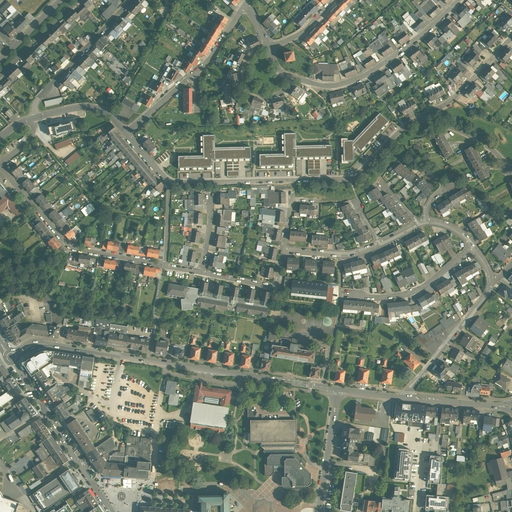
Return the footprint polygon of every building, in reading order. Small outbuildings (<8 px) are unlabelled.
[(92,4),(87,0),(82,0),(81,2),(84,5),(87,8),(92,4)] [(118,0),(106,0),(110,3),(116,8),(121,2),(118,0)] [(138,2),(137,0),(132,5),(139,11),(143,6),(138,2)] [(343,3),(341,1),(337,5),(343,10),(347,6),(346,5),(343,3)] [(420,13),(423,16),(426,13),(415,1),(412,3),(419,11),(420,13)] [(467,1),(465,3),(469,7),(468,7),(471,11),(474,8),(470,5),(471,5),(467,1)] [(8,2),(0,9),(0,11),(2,14),(12,5),(8,2)] [(351,5),(348,2),(346,5),(347,6),(343,10),(345,12),(351,5)] [(110,6),(102,15),(107,20),(117,9),(116,8),(110,3),(108,5),(110,6)] [(314,6),(311,4),(308,8),(314,13),(317,9),(316,8),(314,6)] [(426,4),(422,8),(426,12),(430,9),(426,4)] [(139,11),(132,5),(128,9),(129,11),(132,13),(135,15),(139,11)] [(343,10),(337,5),(333,9),(339,15),(343,10)] [(435,5),(434,5),(430,9),(436,15),(440,11),(435,5)] [(469,11),(463,5),(459,9),(465,15),(468,12),(469,11)] [(314,13),(308,8),(304,12),(310,18),(314,13)] [(339,15),(333,9),(329,13),(335,19),(339,15)] [(436,15),(430,9),(426,12),(432,19),(436,15)] [(459,9),(455,12),(461,19),(463,18),(465,15),(459,9)] [(76,13),(73,10),(68,14),(75,20),(79,16),(76,13)] [(310,18),(304,12),(300,17),(305,22),(310,18)] [(24,18),(29,24),(35,19),(29,13),(24,18)] [(335,19),(329,13),(325,17),(330,22),(331,23),(330,24),(333,26),(337,21),(335,19)] [(75,20),(68,14),(64,18),(68,23),(70,25),(75,20)] [(13,15),(8,20),(12,26),(18,21),(16,19),(13,15)] [(24,18),(21,15),(16,19),(18,21),(25,28),(29,24),(24,18)] [(409,15),(404,20),(405,21),(403,23),(403,24),(406,27),(408,25),(411,28),(412,27),(411,26),(412,25),(410,22),(413,20),(411,17),(409,15)] [(228,20),(221,16),(218,20),(225,24),(228,20)] [(506,17),(503,21),(509,26),(511,23),(511,21),(507,16),(506,17)] [(300,17),(295,21),(301,27),(305,22),(300,17)] [(468,17),(465,20),(463,18),(461,19),(459,20),(458,19),(456,21),(460,26),(465,22),(467,24),(469,22),(471,25),(473,23),(468,17)] [(121,19),(120,18),(115,23),(122,29),(126,24),(123,22),(121,19)] [(268,18),(262,23),(267,28),(273,22),(272,22),(268,18)] [(419,19),(418,20),(415,22),(421,29),(425,25),(419,19)] [(454,26),(448,19),(444,23),(450,30),(454,26)] [(8,20),(7,20),(4,22),(0,25),(4,30),(3,30),(11,38),(18,32),(12,26),(8,20)] [(225,24),(218,20),(215,24),(223,28),(225,24)] [(18,21),(12,26),(18,32),(19,33),(25,28),(18,21)] [(503,21),(497,26),(502,30),(503,28),(505,30),(509,26),(503,21)] [(273,22),(267,28),(272,32),(274,30),(277,26),(273,22)] [(421,29),(415,22),(412,25),(411,26),(412,27),(417,33),(421,29)] [(122,29),(115,23),(111,27),(112,28),(115,31),(118,33),(122,29)] [(322,25),(320,23),(316,27),(322,32),(326,29),(325,27),(322,25)] [(450,30),(444,23),(440,27),(445,33),(444,34),(445,33),(446,34),(450,30)] [(223,28),(215,24),(213,28),(220,32),(223,28)] [(244,33),(247,28),(241,24),(238,29),(244,33)] [(403,24),(399,28),(400,30),(403,33),(404,32),(405,31),(405,32),(408,29),(406,27),(403,24)] [(57,27),(55,26),(51,31),(53,33),(57,37),(62,33),(60,31),(57,27)] [(454,26),(450,30),(452,32),(454,35),(455,35),(459,31),(454,26)] [(322,32),(316,27),(312,31),(318,37),(322,33),(322,32)] [(220,32),(213,28),(211,32),(218,36),(220,32)] [(450,30),(446,34),(445,33),(444,34),(449,40),(454,35),(452,32),(450,30)] [(318,37),(312,31),(308,36),(314,41),(318,37)] [(493,31),(487,37),(493,43),(497,39),(495,37),(497,35),(493,31)] [(218,36),(211,32),(208,36),(215,40),(218,36)] [(384,32),(379,35),(384,42),(387,40),(389,38),(384,32)] [(403,33),(400,35),(405,42),(409,38),(404,32),(403,33)] [(53,33),(47,38),(51,43),(57,37),(53,33)] [(443,43),(439,39),(437,40),(432,34),(428,37),(434,44),(436,46),(437,48),(443,43)] [(405,42),(400,35),(397,37),(395,39),(400,45),(405,42)] [(104,37),(103,36),(98,41),(105,47),(109,42),(106,40),(104,37)] [(215,40),(208,36),(206,40),(213,44),(215,40)] [(308,36),(304,40),(309,46),(314,41),(308,36)] [(47,38),(45,37),(40,41),(42,42),(44,45),(47,47),(51,43),(47,38)] [(256,37),(252,39),(255,47),(260,44),(256,37)] [(428,37),(424,41),(430,47),(431,46),(434,44),(428,37)] [(484,40),(481,43),(481,44),(485,48),(487,45),(490,47),(493,43),(487,37),(484,40)] [(252,39),(247,41),(251,49),(255,47),(252,39)] [(378,39),(369,45),(372,49),(373,48),(371,45),(374,43),(375,44),(379,41),(378,39)] [(213,44),(206,40),(203,44),(210,48),(213,44)] [(105,47),(98,41),(94,45),(95,46),(101,51),(105,47)] [(314,41),(309,46),(312,48),(314,48),(315,47),(317,49),(319,47),(318,45),(317,45),(317,44),(315,42),(314,41)] [(379,41),(375,44),(374,43),(371,45),(373,48),(374,47),(378,52),(379,51),(379,50),(383,47),(381,44),(379,41)] [(72,43),(68,46),(75,54),(79,50),(72,43)] [(210,48),(203,44),(201,48),(208,52),(210,48)] [(386,45),(383,47),(388,54),(393,51),(388,44),(386,45)] [(475,50),(479,54),(482,51),(478,47),(475,44),(472,46),(475,49),(475,50)] [(362,53),(363,54),(366,59),(371,56),(374,53),(370,47),(369,47),(368,47),(366,49),(367,50),(362,53)] [(383,47),(379,50),(379,51),(384,57),(388,54),(383,47)] [(422,55),(416,47),(412,51),(417,58),(419,60),(421,63),(427,58),(424,54),(422,55)] [(208,52),(201,48),(199,51),(198,52),(203,54),(205,56),(208,52)] [(507,48),(503,52),(509,58),(511,54),(511,49),(510,48),(509,50),(507,48)] [(32,49),(27,53),(34,60),(38,55),(36,53),(33,50),(32,49)] [(199,51),(196,50),(193,54),(200,58),(203,54),(198,52),(199,51)] [(475,50),(469,56),(475,62),(479,58),(477,56),(479,54),(475,50)] [(121,77),(128,70),(116,59),(117,58),(110,51),(105,57),(121,73),(119,75),(121,77)] [(417,58),(412,51),(407,54),(412,61),(414,60),(417,58)] [(244,55),(237,52),(234,56),(242,60),(244,55)] [(503,52),(499,56),(501,58),(499,60),(501,62),(503,64),(504,64),(509,58),(503,52)] [(34,60),(27,53),(23,58),(26,61),(30,64),(34,60)] [(293,53),(284,54),(286,63),(294,61),(293,53)] [(87,55),(85,54),(81,59),(88,65),(92,60),(89,58),(87,55)] [(200,58),(193,54),(191,58),(198,62),(200,58)] [(242,60),(234,56),(232,61),(240,64),(242,60)] [(371,56),(366,59),(371,66),(376,63),(371,56)] [(469,56),(464,62),(468,66),(470,64),(472,66),(475,62),(469,56)] [(198,62),(191,58),(188,62),(193,65),(195,66),(198,62)] [(459,63),(465,69),(468,66),(464,62),(459,58),(457,61),(459,63)] [(81,59),(77,63),(78,64),(81,67),(83,69),(88,65),(81,59)] [(363,61),(362,62),(366,69),(371,66),(366,59),(363,61)] [(186,60),(183,64),(190,69),(193,65),(188,62),(186,60)] [(399,60),(395,63),(399,71),(403,68),(404,67),(399,60)] [(58,62),(51,68),(55,72),(62,66),(58,62)] [(395,63),(390,66),(395,74),(397,73),(399,71),(395,63)] [(465,69),(459,63),(456,65),(459,67),(463,71),(465,69)] [(190,69),(183,64),(180,68),(188,73),(190,69)] [(15,65),(10,70),(17,76),(21,72),(18,69),(15,65)] [(459,67),(457,69),(453,65),(449,69),(453,73),(459,79),(464,75),(462,74),(464,72),(463,71),(459,67)] [(351,67),(348,68),(351,76),(356,74),(353,66),(351,67)] [(405,66),(404,67),(403,68),(405,71),(401,73),(406,79),(409,77),(408,76),(411,75),(408,71),(405,66)] [(491,69),(489,67),(485,71),(491,77),(494,80),(498,76),(495,73),(497,71),(492,67),(491,69)] [(344,69),(343,70),(346,79),(351,76),(348,68),(344,69)] [(172,69),(171,69),(169,73),(176,77),(179,73),(172,69)] [(10,70),(6,74),(9,77),(12,81),(17,76),(10,70)] [(491,77),(485,71),(481,75),(482,76),(481,78),(485,83),(488,80),(491,83),(494,80),(491,77)] [(70,73),(68,72),(64,76),(71,83),(75,78),(72,76),(70,73)] [(387,79),(382,72),(377,75),(382,83),(385,81),(387,80),(387,79)] [(176,77),(169,73),(167,77),(166,77),(174,82),(176,77)] [(453,73),(448,79),(452,83),(454,81),(456,83),(459,79),(453,73)] [(121,79),(126,83),(129,79),(124,74),(121,79)] [(382,83),(377,75),(373,78),(377,84),(378,86),(382,83)] [(71,83),(64,76),(60,81),(61,82),(64,85),(66,87),(71,83)] [(164,85),(157,80),(154,85),(161,89),(164,85)] [(373,87),(371,89),(371,90),(373,92),(374,91),(378,96),(385,91),(386,93),(388,91),(384,85),(382,83),(378,86),(377,84),(373,87)] [(361,84),(351,89),(353,93),(355,97),(366,93),(361,84)] [(475,86),(473,84),(469,88),(475,94),(479,90),(481,88),(476,84),(475,86)] [(161,89),(154,85),(152,89),(159,93),(161,89)] [(301,90),(294,85),(291,89),(298,94),(300,96),(303,92),(301,90)] [(440,86),(433,90),(437,98),(445,94),(440,86)] [(475,94),(469,88),(465,92),(467,94),(465,96),(469,100),(475,94)] [(298,94),(291,89),(288,93),(295,98),(298,94)] [(494,95),(486,89),(484,91),(491,97),(494,95)] [(437,98),(433,90),(426,94),(430,102),(437,98)] [(341,92),(329,95),(331,104),(336,103),(337,106),(344,104),(341,92)] [(153,99),(146,94),(144,99),(151,103),(153,99)] [(62,97),(44,101),(45,107),(63,103),(62,97)] [(151,103),(144,99),(141,103),(148,107),(151,103)] [(413,100),(406,104),(410,112),(417,107),(413,100)] [(406,104),(399,109),(404,116),(410,112),(406,104)] [(9,109),(5,114),(9,118),(13,114),(9,109)] [(357,147),(360,150),(388,121),(380,113),(353,142),(353,140),(343,141),(343,161),(353,161),(353,152),(357,147)] [(236,116),(237,124),(245,124),(244,116),(236,116)] [(73,121),(48,128),(50,132),(51,132),(52,136),(56,135),(57,137),(70,133),(69,132),(74,131),(72,126),(74,126),(73,121)] [(111,123),(105,129),(106,131),(108,133),(115,128),(111,123)] [(115,128),(108,133),(110,135),(112,137),(117,133),(118,132),(115,128)] [(120,134),(118,132),(117,133),(112,137),(110,138),(112,141),(114,143),(120,137),(119,136),(120,134)] [(296,134),(284,134),(285,154),(259,154),(259,166),(292,166),(293,158),(331,157),(331,146),(296,147),(296,134)] [(442,134),(434,138),(440,148),(447,144),(442,134)] [(214,136),(203,136),(203,156),(178,156),(179,168),(210,168),(212,160),(251,159),(250,147),(215,148),(214,136)] [(120,137),(114,143),(116,145),(114,146),(114,147),(112,149),(113,151),(124,142),(120,137)] [(152,143),(148,139),(146,141),(142,144),(146,149),(152,143)] [(124,142),(113,151),(115,153),(117,151),(118,151),(119,149),(121,151),(128,146),(124,142)] [(152,143),(146,149),(149,153),(150,152),(156,148),(152,143)] [(447,144),(440,148),(445,158),(453,154),(447,144)] [(128,146),(121,151),(123,153),(125,155),(131,150),(128,146)] [(472,146),(465,150),(470,161),(478,157),(472,146)] [(364,155),(367,158),(373,151),(370,148),(364,155)] [(131,150),(125,155),(127,158),(128,160),(135,154),(131,150)] [(168,150),(156,160),(160,164),(171,154),(168,150)] [(135,154),(128,160),(131,162),(132,164),(138,158),(135,154)] [(483,167),(478,157),(470,161),(475,171),(483,167)] [(142,163),(138,158),(132,164),(136,168),(142,163)] [(398,161),(388,170),(390,172),(394,169),(400,164),(398,161)] [(12,165),(10,168),(9,167),(8,168),(12,173),(19,168),(15,163),(12,165)] [(142,163),(136,168),(138,171),(139,172),(145,167),(142,163)] [(400,164),(394,169),(396,172),(399,174),(400,173),(404,170),(402,168),(403,167),(400,164)] [(149,171),(145,167),(139,172),(141,174),(143,177),(149,171)] [(488,177),(483,167),(475,171),(481,181),(488,177)] [(19,168),(12,173),(17,179),(18,177),(17,176),(21,173),(22,172),(19,168)] [(404,170),(400,173),(404,178),(405,177),(410,173),(408,171),(409,171),(406,168),(404,170)] [(149,171),(143,177),(144,179),(146,181),(153,175),(149,171)] [(410,173),(405,177),(410,182),(411,181),(415,177),(413,175),(414,175),(411,172),(410,173)] [(156,176),(154,177),(153,175),(146,181),(148,182),(150,185),(151,184),(156,180),(156,179),(158,178),(156,176)] [(24,176),(19,181),(22,184),(27,180),(24,176)] [(415,177),(411,181),(415,186),(416,185),(421,181),(419,179),(420,179),(417,176),(415,177)] [(156,180),(151,184),(153,186),(155,188),(161,182),(158,178),(156,180)] [(27,180),(22,184),(25,189),(32,183),(28,179),(27,180)] [(421,181),(416,185),(421,190),(426,185),(425,183),(422,179),(421,181)] [(161,182),(155,188),(157,190),(159,192),(165,187),(161,182)] [(32,183),(25,189),(29,193),(35,187),(32,183)] [(421,190),(422,191),(423,192),(424,191),(427,194),(428,195),(430,192),(430,191),(433,189),(428,183),(426,185),(421,190)] [(412,194),(405,186),(400,191),(406,199),(412,194)] [(35,187),(29,193),(32,196),(39,190),(36,187),(35,187)] [(3,189),(0,190),(0,195),(3,199),(9,194),(4,188),(3,189)] [(376,188),(374,190),(369,193),(369,194),(374,202),(377,200),(375,197),(380,194),(376,188)] [(470,198),(464,188),(460,190),(461,191),(465,198),(466,200),(470,198)] [(39,190),(32,196),(35,200),(41,194),(42,194),(39,190)] [(247,190),(247,199),(251,199),(251,205),(256,205),(256,194),(260,194),(260,190),(247,190)] [(274,193),(274,190),(262,190),(262,193),(262,194),(265,194),(265,198),(268,198),(277,198),(277,193),(274,193)] [(239,191),(229,191),(229,193),(229,195),(228,195),(228,199),(236,199),(236,198),(234,198),(234,195),(236,195),(236,194),(238,194),(239,191)] [(423,192),(418,197),(421,201),(428,195),(427,194),(424,191),(423,192)] [(461,191),(455,195),(459,202),(460,204),(466,200),(465,198),(461,191)] [(3,199),(0,200),(0,210),(1,210),(1,211),(5,208),(9,209),(9,208),(10,209),(10,208),(14,214),(16,212),(18,215),(23,212),(14,200),(9,194),(3,199)] [(41,194),(35,200),(39,204),(45,199),(41,194)] [(381,197),(380,198),(383,204),(385,203),(390,200),(388,198),(389,197),(387,194),(381,197)] [(455,195),(449,198),(449,199),(452,205),(459,202),(455,195)] [(45,199),(39,204),(42,208),(48,204),(49,203),(45,199)] [(390,200),(385,203),(388,209),(390,208),(394,205),(393,203),(394,202),(392,199),(390,200)] [(449,199),(443,202),(447,209),(453,206),(452,205),(449,199)] [(195,209),(194,205),(194,200),(191,200),(185,200),(185,209),(187,209),(193,209),(195,209)] [(443,202),(440,204),(441,205),(437,207),(441,214),(447,210),(447,209),(443,202)] [(81,209),(86,216),(95,210),(91,203),(81,209)] [(349,204),(341,207),(344,213),(345,213),(350,211),(349,209),(350,208),(349,204)] [(394,205),(390,208),(393,213),(394,213),(399,210),(398,208),(399,207),(397,204),(394,205)] [(399,210),(394,213),(398,218),(399,218),(404,215),(403,213),(403,212),(401,209),(399,210)] [(53,211),(48,215),(52,219),(58,214),(54,210),(53,211)] [(234,211),(224,210),(223,215),(216,214),(216,220),(228,221),(230,221),(230,216),(231,216),(231,212),(234,213),(234,211)] [(350,211),(345,213),(347,219),(349,218),(354,216),(353,214),(354,214),(353,210),(350,211)] [(58,214),(52,219),(55,224),(61,219),(62,218),(58,214)] [(404,215),(399,218),(403,224),(409,220),(406,214),(404,215)] [(354,216),(349,218),(351,225),(353,224),(358,222),(357,220),(358,219),(356,215),(354,216)] [(475,220),(468,224),(471,230),(472,230),(478,226),(475,220)] [(358,222),(353,224),(355,230),(357,230),(362,228),(361,225),(362,225),(360,221),(358,222)] [(36,225),(34,227),(36,229),(38,231),(44,226),(41,222),(36,225)] [(67,226),(63,229),(62,228),(60,229),(65,235),(71,230),(68,225),(67,226)] [(44,226),(38,231),(42,236),(44,234),(47,231),(48,230),(44,226)] [(478,226),(472,230),(475,236),(476,235),(482,232),(479,226),(478,226)] [(362,228),(357,230),(359,236),(361,235),(366,233),(365,231),(366,231),(364,227),(362,228)] [(71,230),(65,235),(70,240),(71,239),(70,238),(75,234),(71,230)] [(482,232),(476,235),(480,241),(487,237),(483,231),(482,232)] [(298,232),(290,232),(289,240),(297,241),(298,232)] [(306,233),(298,232),(297,241),(305,242),(306,233)] [(366,233),(361,235),(363,242),(371,239),(368,232),(366,233)] [(423,233),(417,236),(421,243),(427,240),(423,233)] [(446,235),(440,238),(444,245),(450,242),(446,235)] [(320,236),(312,236),(311,245),(319,245),(320,236)] [(328,237),(320,236),(319,245),(327,246),(328,237)] [(417,236),(411,240),(414,247),(421,243),(417,236)] [(52,238),(47,242),(51,247),(58,242),(54,237),(52,238)] [(440,238),(434,242),(437,249),(444,245),(440,238)] [(411,240),(404,243),(408,250),(414,247),(411,240)] [(58,242),(51,247),(55,251),(57,249),(59,248),(61,246),(58,242)] [(450,242),(444,245),(447,251),(453,247),(450,242)] [(499,244),(493,251),(504,261),(505,259),(510,254),(511,253),(507,249),(506,251),(502,248),(502,247),(499,244)] [(397,247),(390,250),(393,258),(400,255),(397,247)] [(390,250),(383,253),(387,260),(393,258),(390,250)] [(383,253),(377,256),(380,263),(387,260),(383,253)] [(377,255),(370,258),(374,265),(380,263),(377,256),(377,255)] [(218,257),(218,259),(218,262),(221,263),(225,264),(226,257),(219,256),(218,257)] [(364,260),(357,262),(359,270),(366,268),(364,260)] [(357,262),(350,264),(352,271),(359,270),(357,262)] [(350,264),(343,265),(345,273),(352,271),(350,264)] [(431,264),(426,267),(429,272),(434,269),(431,264)] [(473,264),(467,268),(471,274),(477,271),(473,264)] [(467,268),(467,267),(461,271),(465,278),(471,274),(467,268)] [(411,268),(403,272),(408,284),(409,285),(418,281),(411,268)] [(461,271),(455,275),(459,281),(465,278),(461,271)] [(403,272),(393,276),(399,288),(408,284),(403,272)] [(290,281),(284,280),(282,292),(288,293),(290,281)] [(448,280),(442,284),(446,290),(452,287),(448,280)] [(228,303),(198,298),(199,295),(199,294),(199,292),(207,293),(208,283),(201,282),(200,289),(185,287),(183,297),(185,297),(185,299),(181,299),(182,310),(193,309),(192,303),(197,304),(197,305),(200,306),(200,307),(204,308),(204,306),(215,308),(215,310),(219,310),(219,309),(227,310),(227,309),(228,305),(228,303)] [(185,287),(169,284),(167,294),(183,297),(185,287)] [(442,284),(436,288),(440,294),(446,290),(442,284)] [(511,290),(504,284),(498,292),(505,298),(507,296),(511,299),(511,290)] [(223,286),(216,285),(214,294),(221,295),(223,286)] [(239,288),(232,287),(230,296),(238,298),(239,288)] [(331,305),(333,288),(332,288),(327,288),(326,297),(325,305),(331,305)] [(255,290),(248,289),(246,298),(254,300),(255,290)] [(270,293),(263,291),(261,301),(268,302),(270,293)] [(430,293),(424,297),(427,303),(434,300),(432,296),(430,293)] [(424,297),(417,300),(421,307),(427,303),(424,297)] [(401,302),(394,303),(395,311),(402,311),(401,302)] [(267,308),(237,303),(237,306),(236,310),(236,311),(247,313),(247,314),(251,315),(251,313),(262,315),(262,317),(266,317),(267,308)] [(394,303),(387,304),(388,312),(395,311),(394,303)] [(23,311),(14,317),(15,319),(17,322),(26,316),(25,314),(23,311)] [(11,321),(6,313),(0,317),(0,322),(5,330),(14,325),(11,321)] [(443,322),(441,324),(445,329),(455,322),(451,317),(446,320),(443,322)] [(92,320),(80,318),(79,326),(91,328),(91,327),(92,320)] [(111,320),(100,319),(98,333),(97,333),(97,336),(99,336),(104,337),(105,331),(109,332),(111,324),(111,320)] [(477,321),(475,325),(474,324),(470,328),(477,333),(479,331),(481,332),(485,328),(486,329),(489,325),(483,321),(480,324),(477,321)] [(14,325),(5,330),(13,342),(15,344),(18,343),(25,339),(21,332),(19,330),(15,324),(14,325)] [(50,326),(32,324),(32,325),(27,328),(31,334),(49,337),(50,326)] [(128,327),(111,324),(109,332),(108,338),(107,345),(125,348),(126,336),(128,327)] [(441,324),(428,332),(432,338),(445,329),(441,324)] [(57,327),(50,326),(49,337),(58,338),(60,325),(57,325),(57,327)] [(26,329),(21,332),(25,339),(31,334),(27,328),(26,329)] [(78,331),(68,329),(66,339),(77,341),(78,331)] [(88,332),(78,331),(77,341),(86,342),(88,332)] [(421,337),(418,339),(422,344),(432,338),(428,332),(423,335),(421,337)] [(477,341),(466,333),(460,343),(471,350),(477,341)] [(104,337),(99,336),(98,344),(107,346),(107,345),(108,338),(104,337)] [(138,338),(126,336),(125,348),(136,350),(138,338)] [(149,340),(138,338),(136,350),(148,351),(149,340)] [(511,338),(502,353),(511,359),(511,338)] [(168,342),(157,340),(155,353),(166,355),(168,342)] [(283,347),(272,346),(271,356),(289,359),(294,360),(294,359),(313,362),(314,352),(303,350),(299,350),(299,346),(289,344),(288,348),(283,347)] [(487,344),(478,358),(484,361),(493,348),(487,344)] [(200,349),(192,347),(190,359),(199,360),(200,349)] [(464,353),(455,348),(450,356),(459,361),(464,353)] [(177,349),(175,349),(174,356),(182,357),(183,350),(177,349)] [(217,351),(209,350),(207,361),(215,363),(217,351)] [(52,362),(54,352),(47,351),(38,353),(25,362),(23,362),(22,363),(22,364),(23,365),(24,366),(32,376),(40,371),(47,366),(52,362)] [(71,355),(54,352),(52,362),(53,365),(69,367),(71,355)] [(234,354),(226,352),(224,364),(232,365),(234,354)] [(420,363),(410,354),(403,361),(413,370),(420,363)] [(83,357),(71,355),(69,367),(81,369),(83,357)] [(250,356),(242,355),(240,367),(248,368),(250,356)] [(94,358),(83,357),(81,369),(80,376),(91,378),(94,358)] [(263,360),(262,359),(262,360),(261,370),(269,371),(271,361),(263,360)] [(511,363),(507,360),(504,364),(502,363),(500,367),(511,374),(511,363)] [(440,364),(441,365),(439,368),(447,374),(447,373),(446,372),(448,370),(450,368),(448,365),(443,362),(443,361),(442,361),(441,362),(440,363),(440,364)] [(454,364),(450,368),(456,372),(459,368),(454,364)] [(3,365),(0,367),(0,378),(1,380),(2,382),(11,377),(3,365)] [(67,378),(69,367),(53,365),(53,371),(60,372),(60,373),(65,374),(64,378),(67,378)] [(47,366),(40,371),(44,377),(35,382),(37,384),(45,380),(52,374),(47,366)] [(319,369),(311,367),(310,377),(318,379),(320,369),(319,369)] [(433,373),(438,377),(441,379),(443,377),(445,375),(446,375),(447,374),(439,368),(437,370),(436,370),(435,370),(434,370),(433,371),(433,372),(433,373)] [(369,370),(359,369),(357,382),(367,383),(369,370)] [(392,371),(383,369),(381,382),(390,384),(392,371)] [(345,371),(336,370),(334,381),(343,383),(345,371)] [(40,371),(32,376),(35,382),(44,377),(40,371)] [(63,381),(52,374),(45,380),(49,386),(50,386),(51,388),(55,386),(57,385),(63,381)] [(510,380),(500,374),(495,382),(501,385),(505,388),(506,388),(510,380)] [(475,375),(471,381),(475,383),(476,382),(479,383),(481,378),(475,375)] [(2,382),(2,383),(4,386),(5,385),(13,379),(11,377),(2,382)] [(13,379),(5,385),(7,388),(9,391),(17,386),(13,379)] [(45,380),(37,384),(44,394),(51,388),(50,386),(49,386),(45,380)] [(177,382),(168,381),(166,393),(170,394),(169,404),(178,406),(180,394),(175,393),(177,382)] [(453,383),(447,382),(446,390),(452,390),(452,392),(457,392),(457,391),(461,391),(461,388),(461,386),(461,385),(454,384),(453,383)] [(57,385),(55,386),(58,389),(62,395),(62,396),(65,394),(66,389),(67,386),(57,385)] [(481,386),(473,385),(473,388),(472,388),(472,389),(471,389),(471,393),(480,394),(481,387),(481,386)] [(17,386),(9,391),(12,394),(14,397),(22,392),(17,386)] [(71,386),(66,389),(65,394),(67,396),(74,387),(71,386)] [(199,386),(196,386),(195,394),(194,402),(190,423),(191,423),(191,422),(192,422),(191,428),(194,429),(196,430),(197,429),(202,430),(203,431),(205,430),(210,431),(211,433),(213,431),(217,432),(219,434),(220,433),(224,433),(225,427),(225,428),(226,428),(229,408),(230,399),(231,396),(231,393),(232,391),(203,387),(199,386)] [(489,387),(481,387),(480,394),(489,395),(489,390),(489,387)] [(51,388),(44,394),(50,404),(58,399),(55,394),(55,393),(54,392),(54,391),(53,392),(51,388)] [(0,397),(0,406),(14,397),(12,394),(10,395),(8,392),(0,397)] [(25,397),(16,404),(20,410),(30,404),(25,397)] [(63,402),(53,408),(58,415),(65,410),(62,405),(64,404),(63,402)] [(37,414),(30,404),(20,410),(17,412),(24,422),(29,419),(37,414)] [(71,407),(72,409),(68,411),(71,415),(75,412),(79,409),(75,404),(71,407)] [(425,416),(426,406),(395,404),(393,420),(408,421),(424,423),(425,416)] [(373,408),(355,406),(355,410),(354,410),(352,411),(352,414),(354,415),(354,419),(359,419),(359,417),(374,419),(375,411),(373,411),(373,408)] [(435,407),(426,406),(425,416),(428,416),(434,417),(435,407)] [(98,420),(90,408),(85,412),(93,423),(98,420)] [(448,408),(441,408),(440,418),(444,418),(444,420),(449,420),(450,419),(451,408),(448,408)] [(458,409),(451,408),(450,419),(453,419),(453,420),(457,421),(458,409)] [(65,410),(58,415),(62,421),(71,415),(68,411),(66,409),(65,410)] [(470,410),(463,409),(462,423),(469,423),(470,419),(470,410)] [(478,411),(470,410),(470,419),(478,420),(478,411)] [(24,422),(17,412),(6,420),(12,430),(24,422)] [(40,418),(31,424),(34,427),(32,428),(34,431),(43,424),(40,418)] [(491,431),(492,419),(484,418),(483,431),(491,431)] [(95,448),(76,419),(67,425),(87,454),(95,448)] [(12,430),(6,420),(1,424),(7,433),(12,430)] [(296,434),(296,420),(250,420),(250,425),(250,443),(252,442),(295,442),(296,442),(296,434)] [(511,421),(503,425),(506,432),(508,431),(511,429),(511,421)] [(31,424),(18,433),(22,439),(34,431),(32,428),(34,427),(31,424)] [(43,424),(34,431),(35,433),(37,432),(39,436),(48,430),(43,424)] [(359,429),(344,427),(342,437),(344,437),(358,439),(359,429)] [(48,430),(39,436),(42,439),(40,440),(42,443),(43,442),(51,436),(48,430)] [(51,436),(43,442),(52,455),(60,449),(51,436)] [(151,439),(128,436),(125,453),(125,464),(124,477),(149,478),(149,470),(151,471),(151,462),(150,462),(151,439)] [(111,437),(95,448),(97,450),(98,449),(104,456),(115,448),(114,442),(111,437)] [(358,439),(344,437),(342,450),(344,450),(353,451),(354,444),(357,445),(358,439)] [(52,455),(43,442),(42,443),(39,444),(48,458),(52,455)] [(295,442),(261,442),(261,444),(259,445),(264,450),(262,451),(264,453),(269,453),(270,455),(295,454),(295,442)] [(97,450),(95,448),(87,454),(93,463),(104,456),(98,449),(97,450)] [(410,449),(399,448),(397,470),(395,470),(394,480),(409,482),(412,453),(410,453),(410,449)] [(60,449),(52,455),(60,466),(68,461),(60,449)] [(353,451),(344,450),(342,459),(363,462),(365,453),(353,451)] [(125,453),(117,452),(117,456),(110,455),(109,463),(110,463),(125,464),(125,453)] [(305,463),(296,454),(295,454),(270,455),(267,457),(264,457),(265,476),(271,476),(274,473),(274,471),(284,471),(284,477),(282,477),(282,483),(283,483),(283,485),(292,494),(301,494),(301,489),(300,489),(300,487),(309,487),(312,485),(312,479),(311,479),(311,473),(304,467),(305,465),(305,463)] [(48,458),(34,468),(41,479),(60,466),(52,455),(48,458)] [(125,464),(110,463),(109,463),(106,462),(105,460),(106,460),(104,456),(93,463),(100,473),(104,475),(124,477),(125,464)] [(428,483),(440,484),(443,457),(431,456),(428,483)] [(506,457),(495,460),(496,467),(501,466),(500,461),(507,460),(506,457)] [(496,467),(492,468),(495,481),(504,479),(503,473),(501,466),(496,467)] [(73,475),(69,469),(59,475),(59,476),(71,492),(71,493),(81,486),(76,480),(77,479),(78,479),(74,474),(74,475),(73,475)] [(357,473),(346,472),(340,507),(341,507),(340,510),(351,511),(352,505),(356,506),(357,505),(357,504),(357,503),(357,502),(352,502),(357,473)] [(59,476),(33,494),(44,511),(52,506),(71,492),(59,476)] [(112,487),(112,479),(104,479),(103,487),(112,487)] [(39,480),(29,487),(31,490),(42,483),(39,480)] [(0,511),(16,511),(20,503),(4,497),(0,490),(0,511)] [(93,497),(88,490),(78,496),(82,501),(83,500),(85,503),(93,497)] [(200,511),(229,511),(230,508),(231,508),(232,507),(232,505),(231,504),(230,504),(229,493),(223,493),(223,495),(198,496),(197,502),(200,502),(200,511)] [(42,511),(44,511),(33,494),(29,496),(38,511),(42,511)] [(436,496),(426,495),(425,510),(446,511),(448,497),(441,497),(436,496)] [(385,497),(382,497),(381,509),(381,510),(385,510),(385,511),(388,511),(391,511),(390,511),(409,511),(411,501),(402,500),(399,496),(394,496),(390,499),(385,498),(385,497)] [(93,497),(85,503),(87,506),(91,510),(98,505),(93,497)] [(382,502),(359,499),(357,511),(366,511),(380,511),(381,510),(381,509),(382,502)] [(76,502),(71,506),(74,510),(75,509),(79,507),(76,502)] [(56,511),(54,509),(49,511),(71,511),(73,511),(68,503),(56,511)]
